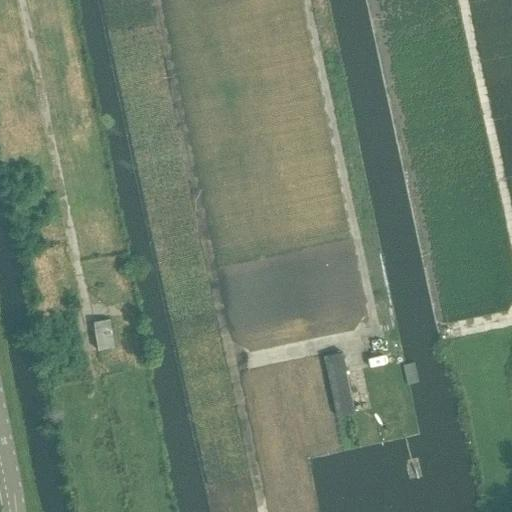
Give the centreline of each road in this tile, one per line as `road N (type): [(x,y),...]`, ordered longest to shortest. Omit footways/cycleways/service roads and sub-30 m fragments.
road 1 (track): [(265,511),(167,0)]
road 2 (track): [(86,313),(20,0)]
